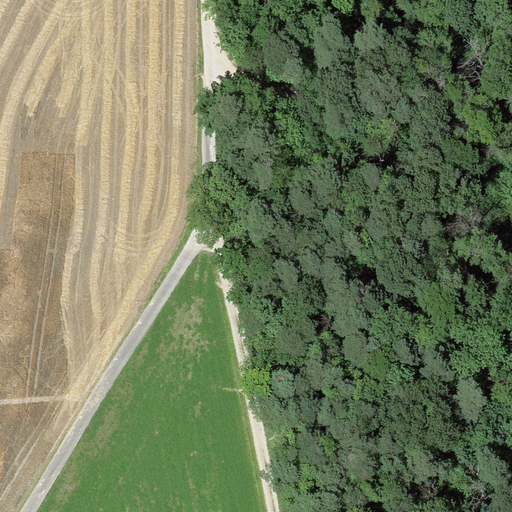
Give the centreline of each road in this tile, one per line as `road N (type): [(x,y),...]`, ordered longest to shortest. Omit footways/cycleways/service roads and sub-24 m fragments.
road 1 (track): [(275,511),(210,203),(213,69)]
road 2 (track): [(210,203),(29,511)]
road 3 (track): [(213,69),(249,89),(285,95),(309,87),(412,0)]
